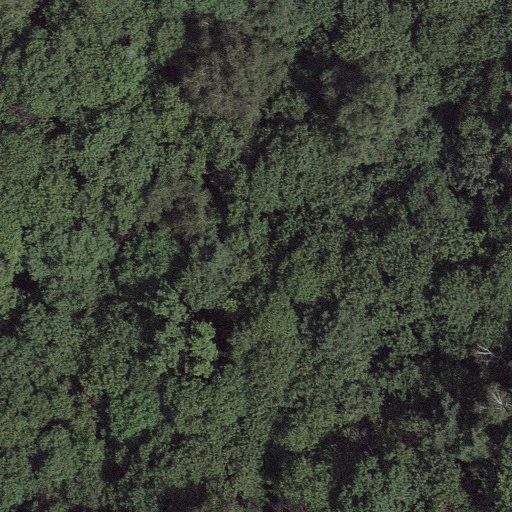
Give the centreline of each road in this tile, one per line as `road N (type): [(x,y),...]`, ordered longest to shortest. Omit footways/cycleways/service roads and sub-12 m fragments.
road 1 (unclassified): [(0,467),(96,406),(148,313),(229,240),(218,175),(101,80),(0,50)]
road 2 (track): [(174,511),(210,416),(229,240)]
